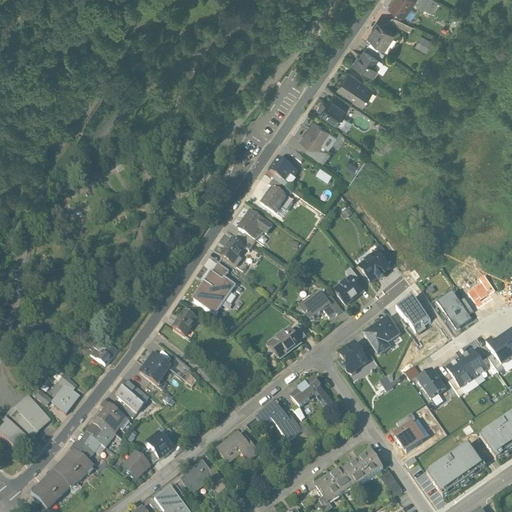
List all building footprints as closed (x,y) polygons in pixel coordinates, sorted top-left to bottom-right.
[(416,0),(393,0),(390,5),(406,15),(410,10),(414,4),(416,0)] [(436,0),(419,0),(417,5),(432,12),(438,1),(436,0)] [(414,4),(410,10),(414,13),(418,7),(414,4)] [(413,26),(394,16),(392,21),(411,31),(413,26)] [(395,31),(379,21),(369,36),(370,36),(379,42),(385,46),(395,31)] [(417,44),(428,50),(434,39),(423,33),(417,44)] [(379,42),(370,36),(367,41),(370,43),(376,47),(379,42)] [(366,49),(380,58),(382,60),(386,54),(376,47),(370,43),(366,49)] [(380,58),(366,49),(359,58),(358,57),(355,62),(370,72),(380,58)] [(374,89),(349,72),(339,87),(355,98),(364,104),(374,89)] [(355,98),(339,87),(335,92),(352,103),(355,98)] [(331,96),(332,97),(340,103),(343,99),(333,92),(331,96)] [(340,103),(332,97),(328,103),(324,100),(318,108),(322,111),(321,112),(347,130),(352,122),(343,116),(348,109),(340,103)] [(322,126),(314,121),(301,140),(312,148),(316,150),(329,132),(322,126)] [(322,126),(329,132),(330,132),(332,129),(324,123),(322,126)] [(316,150),(312,148),(305,158),(323,170),(330,160),(316,150)] [(305,161),(294,153),(291,158),(301,166),(305,161)] [(283,165),(279,163),(271,174),(275,177),(292,188),(296,182),(294,180),(297,175),(296,174),(298,171),(285,162),(283,165)] [(318,179),(329,187),(334,180),(322,172),(318,179)] [(273,182),(289,193),(292,188),(275,177),(272,182),(273,182)] [(273,189),(289,201),(293,196),(289,193),(273,182),(269,188),(272,190),(273,189)] [(289,201),(273,189),(272,190),(261,207),(275,216),(280,208),(288,213),(294,205),(289,201)] [(272,229),(251,215),(239,232),(246,237),(256,243),(265,236),(267,237),(272,229)] [(242,241),(253,248),(256,243),(246,237),(242,241)] [(253,248),(242,241),(239,246),(245,251),(249,254),(253,248)] [(239,246),(234,243),(227,253),(226,253),(221,260),(237,271),(242,263),(239,261),(245,251),(239,246)] [(375,255),(376,254),(386,267),(392,263),(381,249),(375,254),(375,255)] [(386,267),(376,254),(375,255),(371,258),(371,260),(359,269),(371,285),(377,280),(379,282),(384,277),(383,276),(389,271),(386,267)] [(223,281),(224,279),(225,279),(229,273),(218,266),(212,274),(223,281)] [(351,281),(354,285),(359,281),(351,272),(346,276),(350,281),(351,281)] [(223,281),(212,274),(211,273),(204,283),(203,282),(203,283),(204,284),(192,301),(215,317),(236,287),(225,279),(224,279),(223,281)] [(354,285),(351,281),(350,281),(341,289),(342,291),(337,295),(347,307),(355,301),(354,300),(361,295),(354,285)] [(327,301),(321,295),(302,310),(314,319),(323,312),(329,320),(335,315),(337,317),(338,316),(327,301)] [(327,301),(338,316),(342,312),(331,298),(327,301)] [(431,324),(414,299),(407,304),(408,305),(404,308),(403,307),(396,311),(407,325),(408,324),(415,335),(431,324)] [(466,328),(472,324),(455,299),(440,310),(456,333),(463,328),(461,326),(463,324),(466,328)] [(197,320),(185,312),(173,330),(184,337),(189,331),(197,320)] [(399,337),(388,320),(376,329),(371,332),(364,336),(378,357),(390,350),(387,345),(399,337)] [(292,333),(301,343),(306,339),(298,328),(292,333)] [(292,333),(291,330),(272,344),(278,351),(276,353),(281,360),(279,361),(280,362),(302,345),(301,343),(292,333)] [(511,335),(502,342),(511,356),(511,335)] [(90,358),(96,362),(104,351),(91,341),(85,349),(89,352),(92,349),(95,351),(90,358)] [(511,362),(511,356),(502,342),(495,347),(492,344),(487,348),(493,358),(501,369),(502,369),(511,362)] [(117,353),(108,346),(104,351),(96,362),(105,369),(117,353)] [(363,357),(355,346),(340,356),(348,368),(345,370),(349,376),(352,377),(356,375),(356,371),(366,364),(367,364),(363,357)] [(363,357),(367,364),(366,364),(371,371),(377,367),(368,354),(363,357)] [(461,362),(475,382),(487,374),(473,354),(467,358),(467,357),(463,360),(464,360),(461,362)] [(170,366),(154,355),(146,367),(144,366),(140,373),(155,384),(159,378),(161,379),(170,366)] [(504,372),(502,369),(501,369),(493,358),(488,362),(498,376),(498,377),(504,372)] [(487,361),(482,364),(493,379),(498,376),(488,362),(487,361)] [(475,382),(461,362),(456,366),(455,365),(451,368),(452,369),(447,372),(454,382),(461,392),(475,382)] [(420,378),(414,370),(405,376),(410,384),(420,378)] [(439,384),(432,373),(417,383),(432,403),(447,392),(440,383),(439,384)] [(392,374),(381,383),(389,394),(395,389),(391,384),(396,380),(392,374)] [(64,389),(72,395),(76,389),(63,379),(58,386),(63,390),(64,389)] [(122,402),(136,413),(148,397),(127,381),(119,393),(120,393),(116,398),(122,402)] [(314,381),(291,399),(300,411),(310,403),(309,402),(314,398),(326,412),(333,406),(320,390),(321,390),(314,381)] [(461,392),(454,382),(449,385),(459,400),(464,397),(461,392)] [(72,395),(64,389),(63,390),(51,407),(65,417),(78,400),(72,395)] [(39,397),(35,403),(46,411),(50,405),(39,397)] [(49,425),(28,402),(15,415),(5,425),(0,431),(0,442),(18,457),(28,445),(35,437),(49,425)] [(133,418),(136,413),(122,402),(118,407),(129,415),(133,418)] [(104,411),(93,427),(101,433),(105,428),(114,435),(125,420),(111,409),(108,406),(104,404),(100,408),(104,411)] [(111,409),(125,420),(126,420),(129,415),(118,407),(115,404),(111,409)] [(275,405),(256,420),(264,429),(267,433),(275,426),(288,443),(302,432),(297,427),(287,414),(285,416),(275,405)] [(497,428),(480,440),(496,463),(502,459),(501,458),(507,453),(508,455),(511,452),(511,417),(506,421),(508,423),(498,429),(497,428)] [(397,428),(401,435),(411,428),(416,424),(412,418),(397,428)] [(254,437),(264,429),(256,420),(247,427),(252,434),(254,437)] [(302,423),(297,427),(302,432),(307,439),(312,435),(302,423)] [(93,427),(87,435),(100,445),(105,449),(116,436),(114,435),(105,428),(101,433),(93,427)] [(423,444),(411,428),(401,435),(395,439),(399,445),(398,446),(401,451),(402,450),(406,456),(423,444)] [(239,434),(217,451),(229,466),(241,456),(247,463),(259,454),(257,451),(247,438),(244,440),(239,434)] [(254,437),(252,434),(247,438),(257,451),(262,447),(254,437)] [(87,435),(73,453),(88,464),(90,461),(94,463),(98,456),(99,457),(101,453),(97,451),(100,445),(87,435)] [(171,450),(160,436),(147,446),(150,449),(159,460),(159,461),(171,450)] [(444,465),(427,477),(443,500),(449,497),(447,495),(453,491),(455,492),(475,478),(474,476),(480,472),(481,474),(487,470),(470,447),(453,459),(454,460),(445,467),(444,465)] [(153,464),(159,460),(150,449),(144,456),(149,459),(153,464)] [(53,475),(69,490),(70,491),(93,467),(88,464),(73,453),(53,475)] [(384,472),(372,455),(344,474),(354,490),(355,491),(384,472)] [(141,461),(135,456),(123,471),(136,482),(145,472),(145,473),(149,468),(141,461)] [(150,469),(153,464),(149,459),(144,456),(141,461),(149,468),(150,469)] [(405,466),(408,471),(417,465),(414,460),(405,466)] [(210,472),(203,462),(179,480),(187,490),(191,495),(207,482),(218,474),(222,470),(218,465),(210,472)] [(354,490),(344,474),(342,471),(328,481),(340,499),(354,490)] [(218,474),(207,482),(218,496),(225,491),(229,496),(237,489),(231,482),(227,485),(218,474)] [(30,498),(44,511),(48,511),(69,490),(53,475),(30,498)] [(403,495),(390,475),(380,482),(393,501),(403,495)] [(187,490),(179,480),(175,484),(183,494),(187,490)] [(340,499),(328,481),(316,489),(323,499),(329,507),(340,499)] [(189,511),(170,488),(154,501),(155,501),(163,511),(164,511),(167,510),(168,511),(189,511)] [(323,499),(316,489),(305,497),(311,507),(323,499)] [(306,511),(311,507),(305,497),(299,501),(306,511)] [(163,511),(155,501),(150,505),(155,511),(163,511)]
